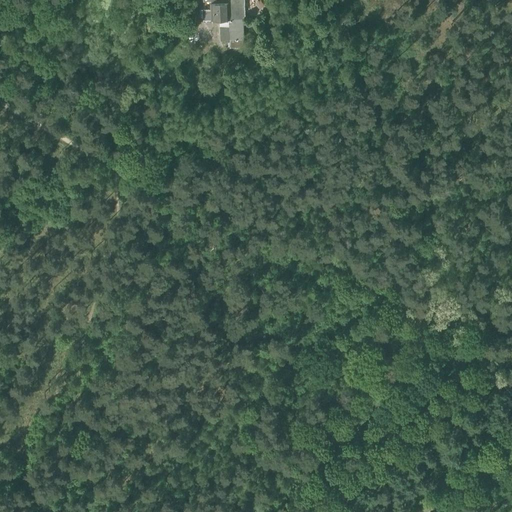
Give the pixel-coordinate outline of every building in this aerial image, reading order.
[(229,1),(230,18),(242,18),(245,18),(244,0),(202,0),(203,0),(210,0),(210,2),(229,1)] [(210,2),(210,8),(211,19),(219,19),(228,18),(230,18),(229,1),(210,2)] [(229,38),(231,38),(242,38),(243,38),(242,18),(230,18),(228,18),(229,25),(229,38)] [(153,21),(153,35),(176,35),(175,27),(175,20),(153,21)] [(220,39),(229,38),(229,25),(220,26),(220,39)] [(242,46),(242,38),(231,38),(231,46),(242,46)]
